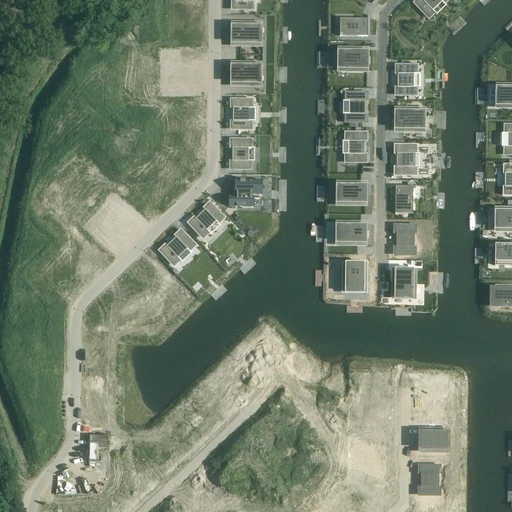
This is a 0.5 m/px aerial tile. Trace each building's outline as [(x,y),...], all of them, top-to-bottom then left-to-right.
[(234,0),(235,1),(233,1),(233,9),(252,9),(252,1),(251,1),(250,0),(234,0)] [(418,0),(415,3),(429,18),(434,12),(433,11),(443,2),(443,3),(446,0),(418,0)] [(177,5),(177,15),(201,16),(202,5),(177,5)] [(177,15),(177,26),(201,26),(201,16),(177,15)] [(342,22),(342,36),(367,37),(367,22),(342,22)] [(232,45),(259,45),(260,25),(232,25),(232,45)] [(177,26),(176,37),(201,37),(201,26),(177,26)] [(176,37),(176,48),(201,48),(201,37),(176,37)] [(134,42),(134,53),(159,53),(159,42),(134,42)] [(339,51),(339,71),(367,71),(367,51),(339,51)] [(134,53),(134,64),(159,64),(159,53),(134,53)] [(134,64),(134,74),(159,75),(159,64),(134,64)] [(232,85),(259,85),(259,65),(232,65),(232,85)] [(396,87),(396,95),(416,95),(416,87),(415,87),(415,74),(416,74),(416,67),(397,66),(396,74),(399,74),(398,87),(396,87)] [(134,74),(134,85),(159,85),(159,75),(134,74)] [(134,85),(134,96),(159,96),(159,85),(134,85)] [(511,86),(498,87),(498,107),(511,106),(511,86)] [(346,122),(366,122),(366,115),(365,115),(365,102),(366,102),(366,94),(347,94),(347,102),(349,102),(349,114),(347,114),(346,122)] [(134,96),(134,107),(158,107),(159,96),(134,96)] [(234,109),(234,121),(231,121),(231,129),(250,129),(250,121),(249,121),(249,109),(251,109),(251,101),(231,101),(231,109),(234,109)] [(176,102),(176,113),(200,113),(200,102),(176,102)] [(396,111),(396,130),(423,131),(423,111),(396,111)] [(176,113),(175,123),(200,124),(200,113),(176,113)] [(175,123),(175,134),(200,134),(200,124),(175,123)] [(175,134),(175,145),(200,145),(200,134),(175,134)] [(346,154),(346,162),(366,162),(366,154),(364,154),(365,142),(366,142),(366,134),(346,134),(346,142),(348,142),(348,154),(346,154)] [(233,149),(233,161),(231,161),(231,169),(250,169),(250,161),(249,161),(249,149),(250,149),(250,141),(231,141),(231,149),(233,149)] [(175,145),(175,156),(200,156),(200,145),(175,145)] [(396,167),(395,175),(415,175),(415,167),(413,167),(413,155),(415,155),(415,147),(396,147),(396,154),(397,155),(397,167),(396,167)] [(92,163),(84,171),(101,189),(109,181),(92,163)] [(165,163),(157,171),(174,188),(182,181),(165,163)] [(84,171),(76,178),(93,196),(101,189),(84,171)] [(157,171),(149,178),(167,196),(174,188),(157,171)] [(76,178),(69,186),(86,203),(93,196),(76,178)] [(149,178),(142,185),(159,203),(167,196),(149,178)] [(229,206),(229,207),(254,207),(252,207),(253,198),(254,198),(254,197),(253,197),(253,195),(262,195),(260,195),(261,182),(262,182),(262,181),(235,181),(237,181),(237,194),(235,194),(235,195),(237,195),(237,197),(229,197),(230,197),(230,206),(229,206)] [(365,205),(366,184),(338,184),(338,204),(365,205)] [(142,185),(134,193),(151,211),(159,203),(142,185)] [(69,186),(61,193),(78,211),(86,203),(69,186)] [(411,188),(413,188),(413,187),(395,186),(395,214),(396,214),(396,212),(410,212),(411,188)] [(61,193),(53,201),(70,218),(78,211),(61,193)] [(134,193),(126,201),(143,218),(151,211),(134,193)] [(195,218),(189,223),(203,237),(209,232),(207,230),(216,222),(218,223),(223,218),(210,204),(204,209),(205,210),(196,219),(195,218)] [(511,230),(511,211),(498,211),(497,230),(511,230)] [(365,245),(365,225),(338,224),(338,244),(365,245)] [(395,247),(395,255),(414,255),(414,248),(412,248),(412,234),(414,234),(415,227),(395,227),(395,234),(396,234),(396,248),(395,247)] [(166,246),(160,251),(174,265),(180,260),(178,258),(187,250),(189,251),(194,246),(181,232),(175,237),(176,238),(167,247),(166,246)] [(91,235),(83,242),(100,260),(108,253),(91,235)] [(83,242),(75,250),(93,268),(100,260),(83,242)] [(75,250),(68,257),(85,275),(93,268),(75,250)] [(492,275),(511,274),(511,256),(495,256),(495,273),(492,273),(492,275)] [(68,257),(60,265),(77,283),(85,275),(68,257)] [(344,262),(344,290),(364,290),(365,263),(344,262)] [(60,265),(52,272),(69,290),(77,283),(60,265)] [(395,265),(394,292),(414,292),(415,265),(395,265)] [(162,276),(147,289),(166,309),(180,295),(162,276)] [(489,287),(492,287),(492,295),(498,295),(498,306),(511,305),(511,286),(489,286),(489,287)] [(420,431),(420,450),(446,451),(446,431),(420,431)] [(129,467),(121,475),(138,492),(146,485),(129,467)] [(419,488),(419,495),(439,495),(439,487),(437,487),(437,476),(439,476),(439,468),(419,468),(419,476),(421,476),(421,488),(419,488)] [(121,475),(113,482),(130,500),(138,492),(121,475)] [(113,482),(105,489),(123,507),(130,500),(113,482)] [(105,489),(98,497),(111,511),(117,511),(123,507),(105,489)] [(111,511),(98,497),(90,505),(97,511),(111,511)]
